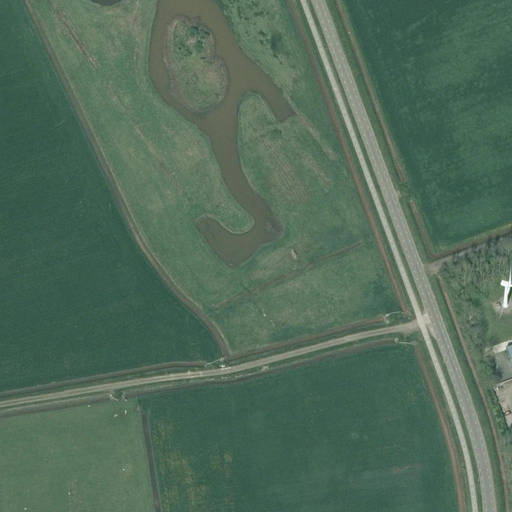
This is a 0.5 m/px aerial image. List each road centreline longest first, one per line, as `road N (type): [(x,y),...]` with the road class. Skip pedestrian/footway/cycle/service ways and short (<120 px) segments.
road 1 (tertiary): [(489,511),(477,431),(319,0)]
road 2 (track): [(436,318),(226,371),(0,401)]
